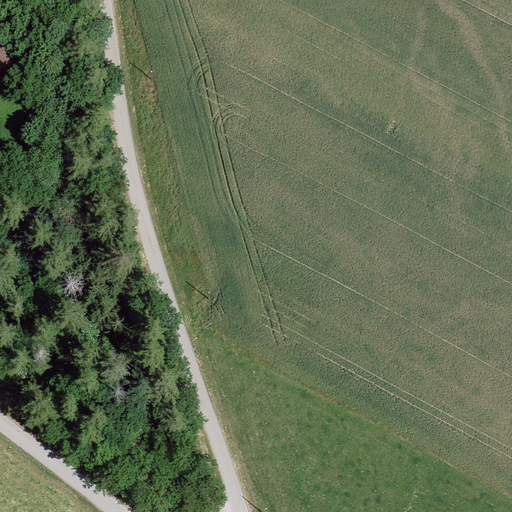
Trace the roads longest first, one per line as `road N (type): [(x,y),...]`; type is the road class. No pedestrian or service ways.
road 1 (unclassified): [(241,511),(134,182),(107,0)]
road 2 (unclassified): [(110,511),(0,423)]
